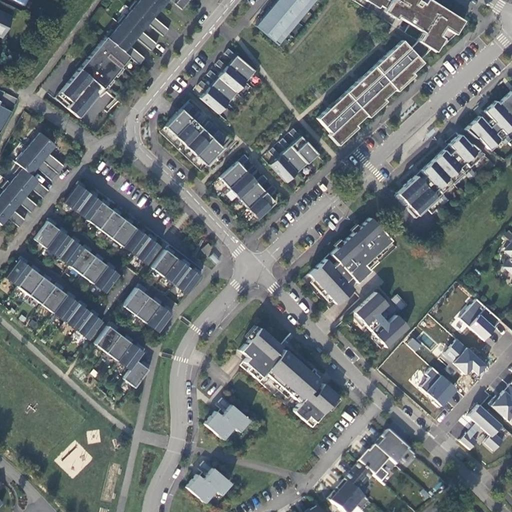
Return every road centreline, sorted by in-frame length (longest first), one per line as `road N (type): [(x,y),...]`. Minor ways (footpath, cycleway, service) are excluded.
road 1 (residential): [(256,270),(511,35)]
road 2 (residential): [(256,270),(185,345),(176,447),(151,511)]
road 3 (residential): [(45,212),(131,277),(103,314),(16,249)]
road 4 (residential): [(133,132),(139,150),(256,270)]
road 5 (residential): [(256,270),(381,401)]
road 6 (residential): [(259,511),(307,482),(381,401)]
road 7 (residential): [(219,17),(138,112),(133,132)]
road 8 (residential): [(511,353),(427,443)]
road 9 (residential): [(81,169),(179,243)]
